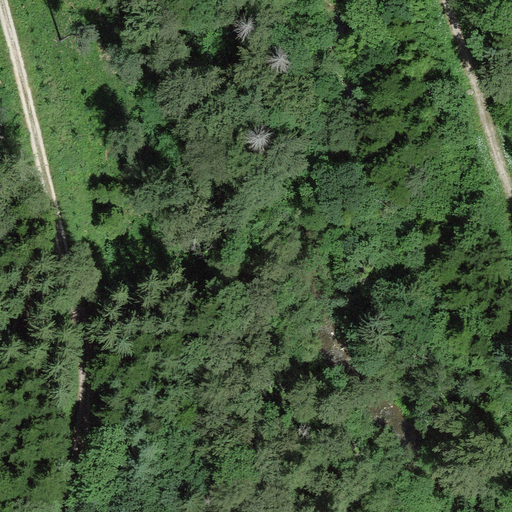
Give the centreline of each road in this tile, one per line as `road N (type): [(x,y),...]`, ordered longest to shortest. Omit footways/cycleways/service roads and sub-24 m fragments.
road 1 (track): [(67,511),(86,401),(85,342),(6,0)]
road 2 (track): [(437,0),(511,220)]
